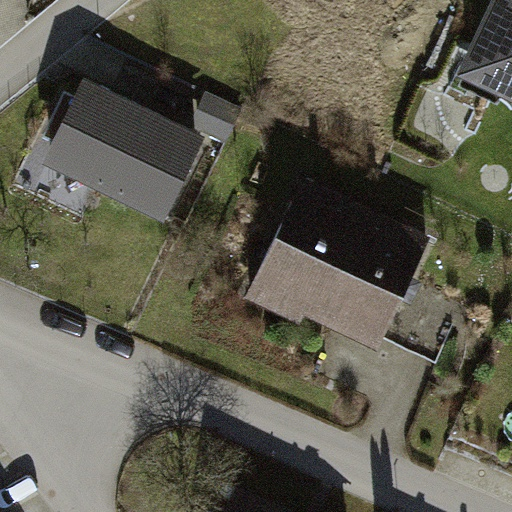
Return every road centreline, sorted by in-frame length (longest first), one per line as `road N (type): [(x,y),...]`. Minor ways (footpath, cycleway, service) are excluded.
road 1 (residential): [(465,511),(28,337)]
road 2 (residential): [(81,511),(28,337)]
road 3 (residential): [(0,77),(95,0)]
